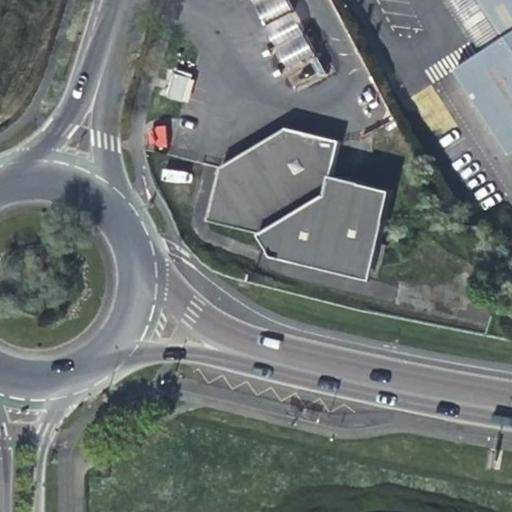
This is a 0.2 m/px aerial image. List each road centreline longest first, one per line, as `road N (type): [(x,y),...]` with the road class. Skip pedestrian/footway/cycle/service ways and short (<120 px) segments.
road 1 (secondary): [(275,363),(511,406)]
road 2 (residential): [(122,0),(63,179)]
road 3 (secondary): [(103,357),(173,350),(275,363)]
road 4 (secondary): [(275,363),(139,263)]
road 5 (tertiary): [(37,511),(46,432),(75,374)]
